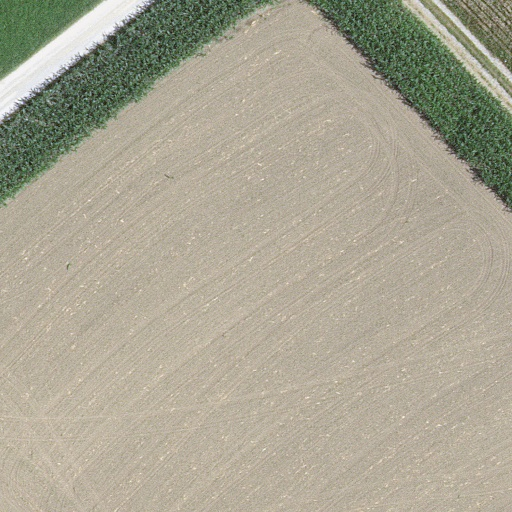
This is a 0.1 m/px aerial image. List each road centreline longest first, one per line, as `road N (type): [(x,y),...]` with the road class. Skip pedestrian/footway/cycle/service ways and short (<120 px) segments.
road 1 (unclassified): [(131,0),(0,99)]
road 2 (track): [(424,0),(511,93)]
